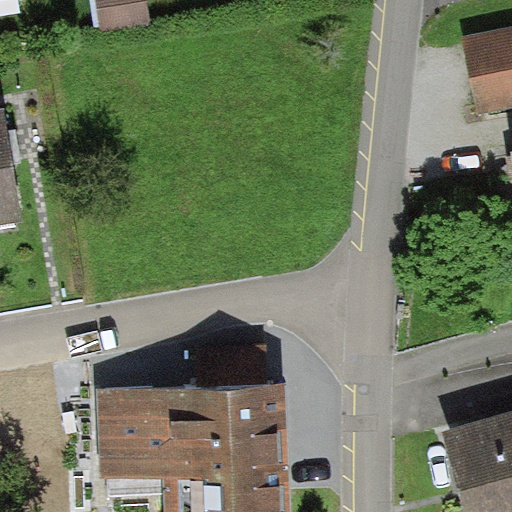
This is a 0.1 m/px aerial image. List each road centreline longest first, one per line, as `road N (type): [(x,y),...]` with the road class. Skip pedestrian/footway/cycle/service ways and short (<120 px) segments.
road 1 (residential): [(0,343),(359,286)]
road 2 (residential): [(393,0),(359,286)]
road 3 (residential): [(360,380),(511,338)]
road 4 (residential): [(360,380),(362,511)]
